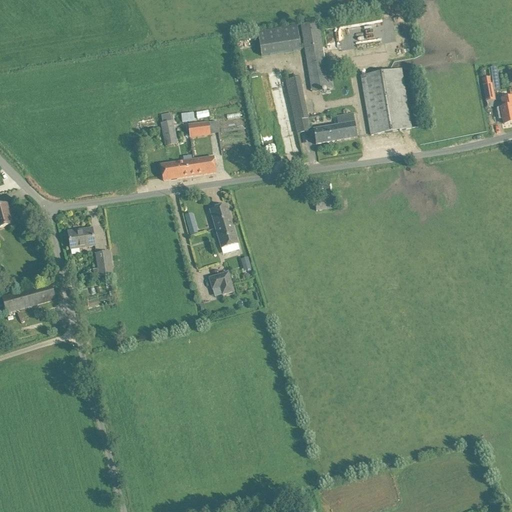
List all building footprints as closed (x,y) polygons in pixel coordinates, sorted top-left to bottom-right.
[(381,43),(396,42),(394,21),(378,22),(381,43)] [(331,74),(327,75),(318,22),(301,25),(312,92),(334,88),(331,74)] [(262,57),(301,50),(297,25),(258,32),(262,57)] [(372,25),(338,26),(339,49),(362,48),(362,37),(373,36),(372,25)] [(371,136),(411,129),(401,70),(361,76),(371,136)] [(297,134),(311,131),(298,78),(285,81),(297,134)] [(491,84),(483,86),(486,103),(494,101),(491,84)] [(511,97),(501,100),(503,108),(497,109),(499,119),(503,119),(504,125),(511,123),(511,97)] [(160,123),(165,147),(178,144),(172,113),(161,115),(162,123),(160,123)] [(193,113),(181,114),(181,123),(194,122),(193,113)] [(338,126),(313,130),(316,145),(357,138),(355,123),(353,115),(337,118),(338,126)] [(208,124),(188,127),(190,138),(210,135),(208,124)] [(164,182),(216,174),(214,158),(161,166),(164,182)] [(316,212),(336,209),(334,197),(314,200),(316,212)] [(0,228),(12,225),(7,205),(0,207),(0,228)] [(238,245),(226,206),(210,210),(221,249),(238,245)] [(71,250),(95,246),(93,232),(78,234),(77,232),(68,233),(71,250)] [(109,253),(96,254),(99,278),(112,277),(109,253)] [(234,292),(228,273),(209,279),(212,290),(220,288),(222,296),(234,292)] [(55,301),(51,284),(2,298),(7,314),(55,301)]
